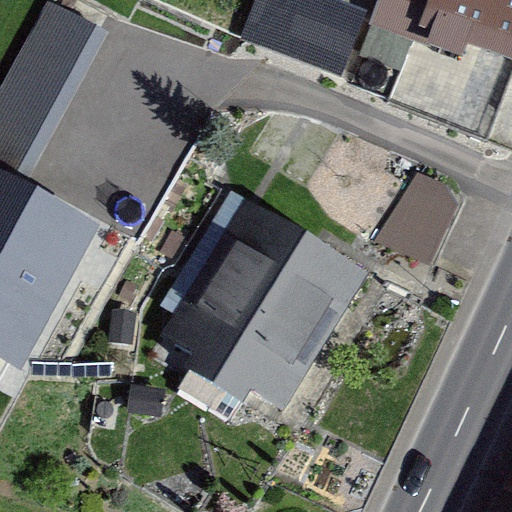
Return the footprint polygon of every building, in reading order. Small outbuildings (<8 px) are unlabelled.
[(312,56),(328,20),(282,0),(267,37),(312,56)] [(412,37),(387,101),(485,141),(511,72),(511,0),(381,0),(373,21),(412,37)] [(356,27),(332,17),(312,64),(335,74),(356,27)] [(416,164),(386,237),(433,257),(463,184),(416,164)] [(0,347),(13,355),(77,236),(0,194),(0,347)] [(175,344),(270,403),(340,290),(246,232),(175,344)]
